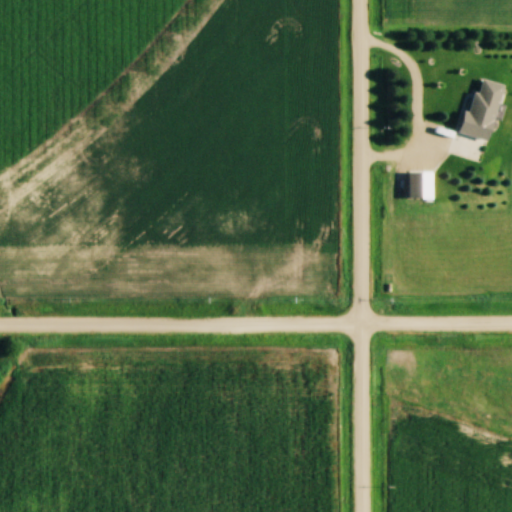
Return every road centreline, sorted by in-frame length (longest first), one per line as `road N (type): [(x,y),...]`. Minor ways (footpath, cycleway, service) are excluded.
road 1 (residential): [(366,511),(363,0)]
road 2 (residential): [(511,322),(0,324)]
